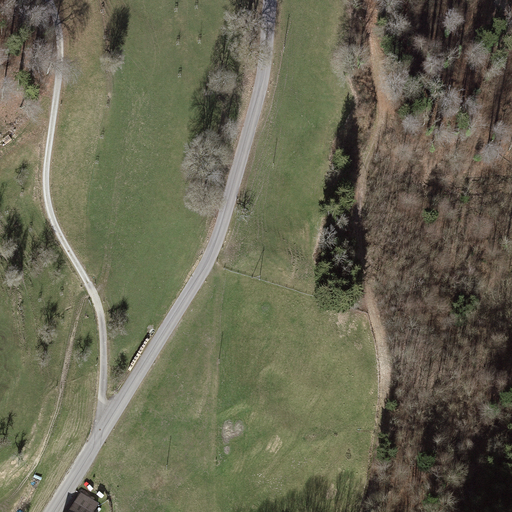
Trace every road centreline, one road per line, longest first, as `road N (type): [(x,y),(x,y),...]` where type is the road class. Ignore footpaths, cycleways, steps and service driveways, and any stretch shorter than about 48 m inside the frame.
road 1 (tertiary): [(54,511),(204,275),(253,125),(270,0)]
road 2 (track): [(371,0),(384,134),(362,194),(361,258),(383,393),(365,500)]
road 3 (track): [(49,0),(62,39),(45,185),(52,224),(89,288)]
road 4 (track): [(101,437),(104,340),(89,288)]
